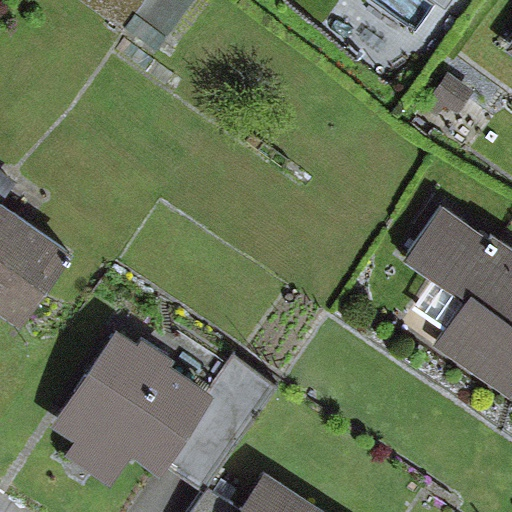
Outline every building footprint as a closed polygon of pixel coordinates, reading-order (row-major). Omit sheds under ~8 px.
[(76,0),(117,29),(137,0),(76,0)] [(451,108),(463,91),(442,77),(431,93),(451,108)] [(0,311),(14,321),(59,257),(62,259),(65,255),(62,251),(0,208),(0,189),(6,181),(0,177),(0,311)] [(511,383),(511,253),(485,234),(482,238),(434,206),(401,255),(461,296),(430,341),(506,392),(511,383)] [(102,476),(124,442),(156,463),(157,461),(199,489),(202,485),(272,381),(270,380),(264,389),(223,362),(229,353),(228,352),(198,395),(109,334),(53,418),(86,441),(75,458),(102,476)] [(312,511),(258,476),(237,508),(202,485),(199,489),(183,511),(312,511)]
